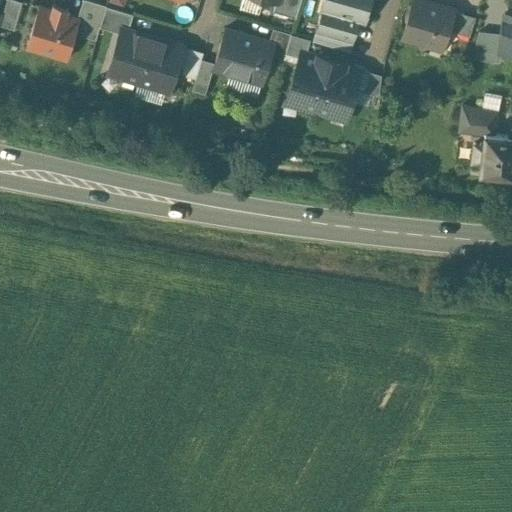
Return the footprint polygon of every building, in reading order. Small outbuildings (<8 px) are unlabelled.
[(105,4),(92,0),(80,0),(76,15),(78,16),(73,32),(94,38),(98,25),(105,4)] [(298,0),(274,0),(272,9),(294,15),(298,0)] [(322,0),(320,7),(356,19),(362,20),(367,0),(322,0)] [(452,9),(423,0),(409,0),(398,39),(441,53),(446,34),(453,30),(448,21),(452,9)] [(53,2),(52,2),(51,4),(50,8),(38,4),(25,46),(65,58),(73,32),(78,16),(76,15),(65,12),(66,8),(67,8),(67,7),(53,3),(53,2)] [(132,12),(105,4),(98,25),(118,31),(120,25),(127,27),(132,12)] [(356,19),(322,8),(316,27),(351,37),(356,19)] [(474,15),(452,9),(448,21),(453,30),(468,34),(474,15)] [(502,32),(500,52),(501,52),(511,53),(511,12),(505,12),(502,32)] [(127,27),(120,25),(118,31),(106,71),(168,89),(182,43),(127,27)] [(267,39),(224,26),(213,61),(211,67),(261,82),(270,52),(273,41),(267,39)] [(289,32),(271,26),(267,39),(273,41),(270,52),(282,56),(289,32)] [(479,29),(470,58),(500,61),(501,52),(500,52),(502,32),(479,29)] [(330,58),(299,49),(286,95),(299,99),(298,104),(314,109),(330,58)] [(213,61),(200,57),(191,88),(204,92),(211,67),(213,61)] [(360,67),(330,58),(314,109),(331,114),(333,109),(346,113),(360,67)] [(496,110),(460,103),(457,130),(483,133),(483,132),(493,133),(496,110)] [(511,135),(493,133),(483,132),(483,133),(482,142),(472,141),(470,159),(480,161),(479,170),(511,174),(511,135)]
